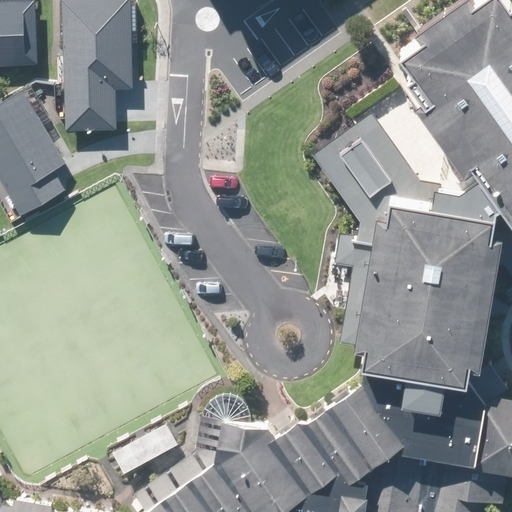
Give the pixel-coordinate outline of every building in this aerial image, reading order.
[(0,0),(0,66),(34,65),(31,0),(0,0)] [(129,0),(56,0),(60,130),(114,129),(112,89),(132,88),(129,0)] [(511,11),(503,0),(467,0),(399,50),(511,204),(511,11)] [(20,88),(0,99),(0,187),(16,216),(63,189),(52,168),(62,162),(20,88)] [(0,511),(476,511),(479,497),(499,502),(507,464),(511,464),(511,395),(492,392),(494,380),(511,236),(396,216),(372,358),(366,375),(284,423),(227,412),(222,455),(136,511),(126,511),(12,491),(0,473),(0,511)] [(110,454),(121,475),(176,445),(164,424),(110,454)]
